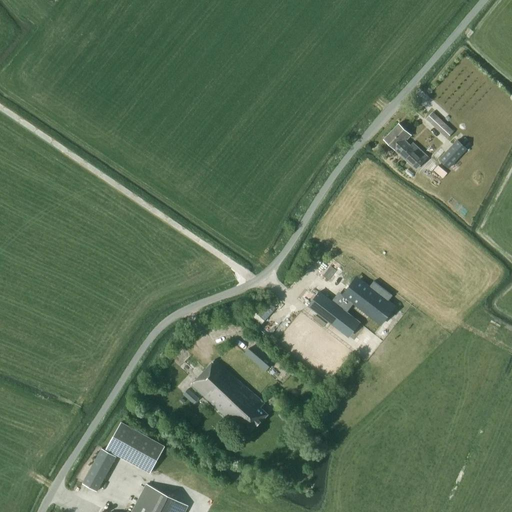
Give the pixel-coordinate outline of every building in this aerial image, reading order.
[(429,112),(424,116),(446,140),(451,136),(429,112)] [(416,169),(427,157),(412,143),(411,145),(406,140),(411,134),(399,123),(384,139),(416,169)] [(464,148),(454,139),(437,157),(447,166),(464,148)] [(444,177),(448,172),(438,164),(434,169),(444,177)] [(420,169),(413,180),(422,185),(429,174),(420,169)] [(318,289),(307,304),(330,321),(338,309),(341,311),(351,300),(371,315),(379,305),(370,298),(374,294),(354,278),(342,293),(347,297),(340,306),(318,289)] [(273,333),(285,319),(264,301),(252,314),(273,333)] [(251,433),(268,415),(260,408),(264,404),(216,359),(191,385),(234,426),(237,423),(239,425),(241,424),(251,433)] [(183,394),(194,404),(199,398),(188,388),(183,394)] [(121,422),(106,448),(150,472),(165,446),(121,422)] [(107,451),(101,448),(82,483),(97,491),(116,456),(107,451)] [(183,511),(187,505),(147,484),(132,511),(183,511)]
